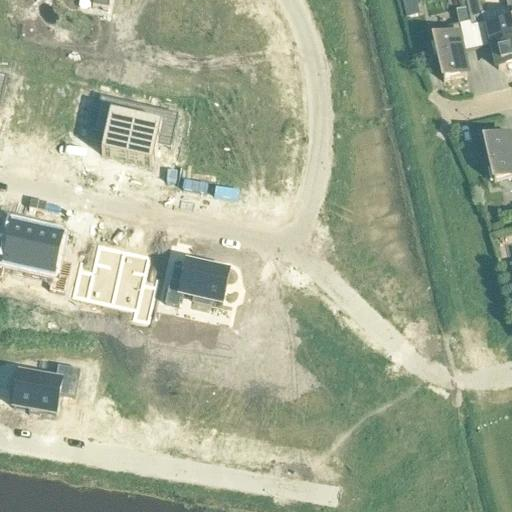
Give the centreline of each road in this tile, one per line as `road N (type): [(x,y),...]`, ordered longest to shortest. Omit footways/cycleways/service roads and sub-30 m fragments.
road 1 (residential): [(0,441),(338,501)]
road 2 (unclassified): [(0,184),(293,254)]
road 3 (residential): [(291,0),(320,85),(312,209),(293,254)]
road 4 (unclassified): [(293,254),(424,372),(485,384)]
